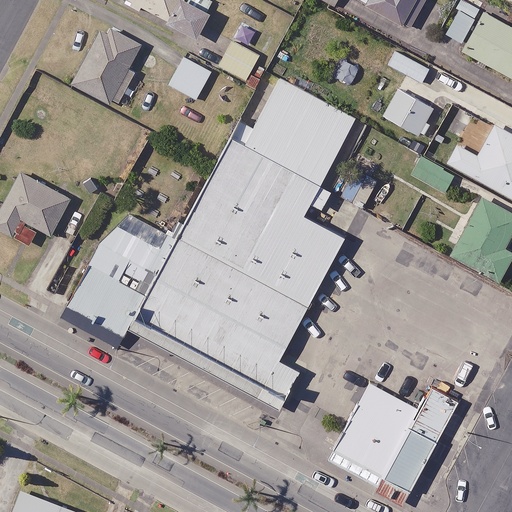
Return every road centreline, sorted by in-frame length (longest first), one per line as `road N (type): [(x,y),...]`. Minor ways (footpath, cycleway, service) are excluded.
road 1 (secondary): [(0,331),(333,511)]
road 2 (secondary): [(249,511),(0,376)]
road 3 (unknown): [(392,324),(511,389)]
